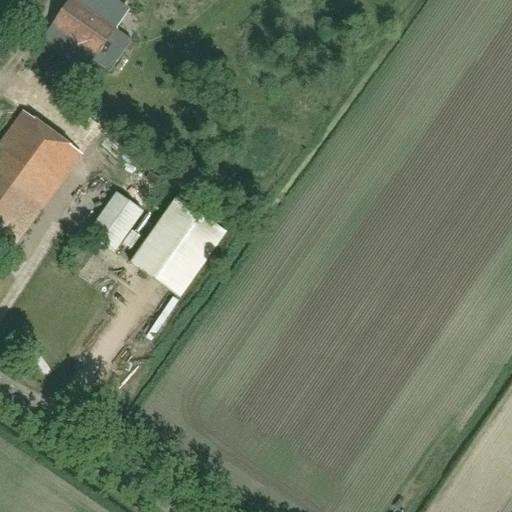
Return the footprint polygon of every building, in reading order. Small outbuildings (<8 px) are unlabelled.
[(110,72),(132,41),(73,0),(72,0),(43,42),(42,42),(42,43),(86,73),(94,61),(110,72)] [(24,115),(0,147),(0,243),(10,251),(80,155),(24,115)] [(128,169),(118,187),(145,202),(155,184),(128,169)] [(118,198),(89,239),(116,258),(145,217),(118,198)] [(177,200),(130,266),(179,300),(226,234),(177,200)]
